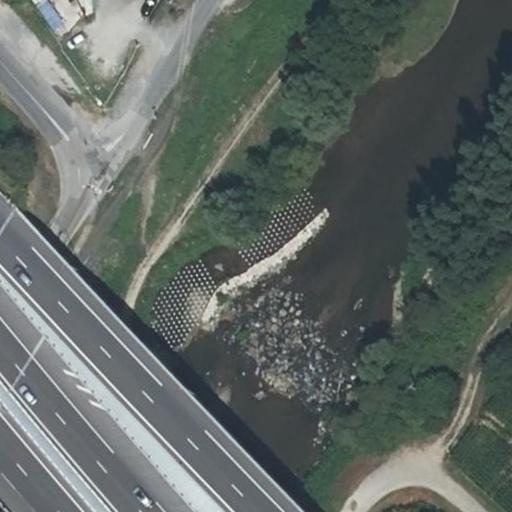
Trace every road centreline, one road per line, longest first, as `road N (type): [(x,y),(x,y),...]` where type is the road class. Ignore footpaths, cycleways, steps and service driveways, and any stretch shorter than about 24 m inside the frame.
road 1 (motorway): [(269,511),(0,232)]
road 2 (motorway): [(153,511),(0,337)]
road 3 (track): [(423,476),(464,418),(484,332),(511,300)]
road 4 (residential): [(99,166),(211,0)]
road 5 (residential): [(0,322),(99,166)]
road 6 (residential): [(472,511),(423,476),(386,479),(347,511)]
road 7 (residential): [(99,166),(0,64)]
